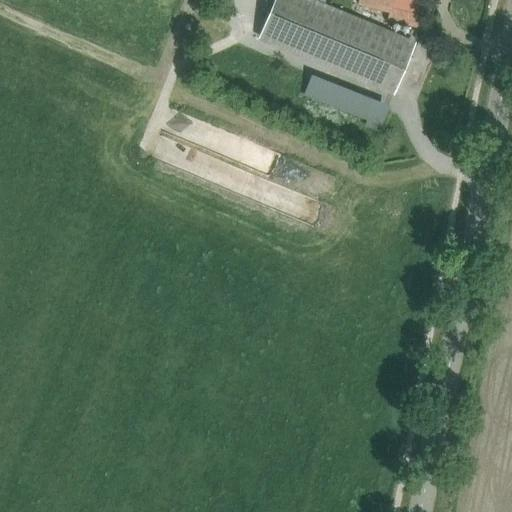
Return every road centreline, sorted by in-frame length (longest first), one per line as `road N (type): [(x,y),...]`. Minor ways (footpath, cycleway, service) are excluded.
road 1 (track): [(0,10),(332,159),(366,169),(460,172)]
road 2 (tertiary): [(420,511),(511,34)]
